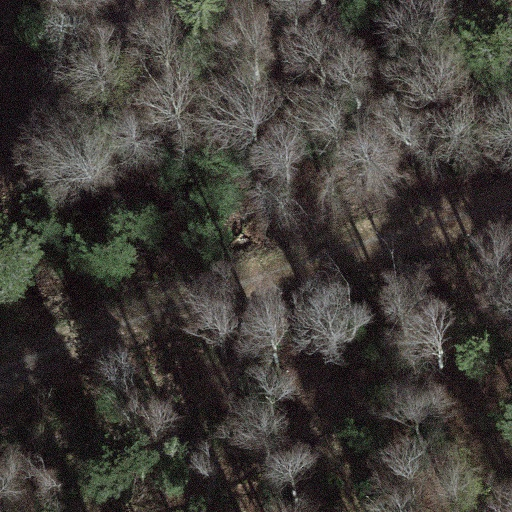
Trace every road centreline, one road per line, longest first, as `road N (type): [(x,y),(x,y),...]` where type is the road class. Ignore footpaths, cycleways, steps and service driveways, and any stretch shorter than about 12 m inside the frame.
road 1 (track): [(0,366),(511,208)]
road 2 (track): [(0,168),(155,0)]
